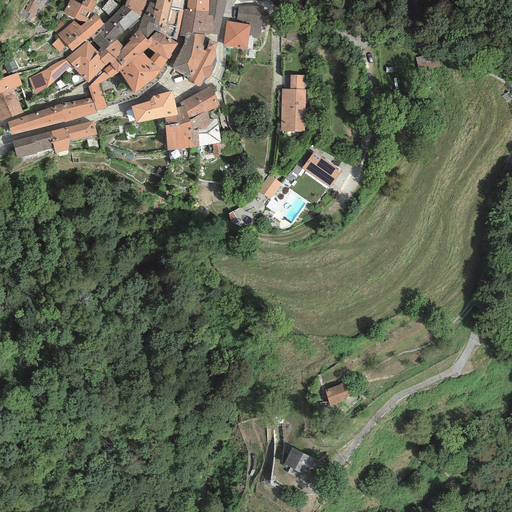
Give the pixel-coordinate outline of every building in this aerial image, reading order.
[(96,3),(90,0),(82,0),(81,4),(72,0),(68,0),(63,13),(78,21),(86,22),(96,3)] [(125,0),(124,6),(140,17),(146,3),(146,0),(125,0)] [(153,16),(156,0),(150,0),(150,2),(145,11),(153,16)] [(156,0),(153,16),(153,18),(155,19),(154,23),(161,25),(161,23),(167,25),(172,0),(156,0)] [(183,9),(183,0),(172,0),(167,25),(161,23),(161,25),(158,32),(176,40),(183,9)] [(186,0),(186,10),(195,11),(208,11),(208,0),(186,0)] [(225,0),(208,0),(208,11),(208,15),(210,16),(212,16),(212,34),(218,35),(225,0)] [(39,7),(29,1),(23,10),(34,16),(39,7)] [(124,6),(122,5),(119,9),(108,20),(115,26),(118,23),(125,31),(127,28),(129,29),(134,25),(139,20),(137,19),(140,17),(124,6)] [(263,8),(238,5),(236,22),(250,24),(249,34),(252,34),(252,36),(260,37),(263,8)] [(209,34),(212,34),(212,16),(210,16),(208,15),(208,11),(195,11),(186,10),(184,9),(179,35),(185,36),(185,32),(205,35),(207,35),(209,34)] [(61,21),(52,29),(59,37),(66,45),(71,51),(89,37),(103,24),(96,13),(81,27),(73,21),(67,27),(61,21)] [(154,30),(158,32),(161,25),(154,23),(155,19),(153,18),(143,13),(138,28),(147,38),(154,30)] [(103,50),(116,39),(125,32),(125,31),(118,23),(115,26),(108,20),(105,24),(104,24),(103,23),(103,24),(89,37),(91,38),(100,48),(103,50)] [(226,21),(222,46),(246,50),(249,34),(250,24),(236,22),(226,21)] [(147,40),(138,30),(129,39),(130,41),(124,47),(120,51),(121,52),(119,54),(116,59),(117,60),(112,65),(111,66),(117,73),(119,71),(142,53),(148,48),(151,46),(147,40)] [(155,32),(150,37),(147,40),(151,46),(148,48),(154,53),(149,59),(161,70),(177,44),(163,35),(155,32)] [(173,64),(172,68),(189,78),(191,79),(206,51),(204,50),(203,50),(203,48),(204,46),(202,46),(205,35),(185,32),(185,36),(184,44),(173,64)] [(59,52),(66,45),(59,37),(51,45),(59,52)] [(118,41),(116,39),(103,50),(100,48),(98,50),(96,51),(99,53),(97,54),(100,58),(99,59),(105,65),(109,61),(110,62),(111,64),(112,65),(117,60),(116,59),(119,54),(121,52),(120,51),(124,47),(121,45),(118,41)] [(99,53),(96,51),(87,41),(65,59),(71,65),(88,83),(105,65),(99,59),(100,58),(97,54),(99,53)] [(217,43),(209,41),(206,49),(204,50),(206,51),(191,79),(189,78),(187,81),(198,87),(200,86),(203,83),(207,79),(208,79),(216,62),(216,56),(215,51),(217,43)] [(149,59),(142,53),(119,71),(133,94),(156,77),(161,70),(149,59)] [(71,65),(65,59),(55,63),(47,69),(28,78),(35,95),(46,87),(46,88),(71,65)] [(417,62),(419,73),(440,70),(438,59),(417,62)] [(111,66),(110,64),(103,70),(104,71),(110,77),(110,78),(117,73),(111,66)] [(110,77),(104,71),(88,87),(91,98),(96,111),(107,108),(98,84),(110,77)] [(17,73),(0,79),(0,121),(23,113),(13,88),(22,85),(17,73)] [(290,75),(289,89),(303,90),(304,75),(290,75)] [(219,104),(211,85),(179,103),(181,106),(183,105),(190,120),(203,113),(207,113),(219,104)] [(289,89),(281,89),(280,131),(304,132),(305,90),(303,90),(289,89)] [(150,101),(131,107),(135,123),(164,117),(177,115),(176,107),(172,90),(152,96),(150,101)] [(61,104),(64,121),(64,123),(97,113),(96,111),(91,98),(61,104)] [(10,134),(64,121),(61,104),(7,122),(10,134)] [(177,115),(164,117),(166,151),(192,147),(190,120),(183,105),(181,106),(176,107),(177,115)] [(208,119),(207,113),(203,113),(190,120),(192,147),(220,143),(217,119),(208,119)] [(97,134),(93,121),(66,127),(70,141),(97,134)] [(70,141),(66,127),(51,132),(52,137),(51,138),(53,148),(55,153),(68,150),(70,141)] [(51,132),(12,141),(16,159),(37,154),(36,152),(53,148),(51,138),(52,137),(51,132)] [(341,172),(313,152),(302,168),(330,188),(341,172)] [(270,200),(281,184),(268,175),(257,191),(270,200)] [(232,211),(225,215),(231,227),(238,223),(232,211)] [(324,390),(329,406),(343,401),(343,400),(350,395),(345,382),(324,390)] [(283,463),(305,474),(314,459),(291,447),(283,463)]
